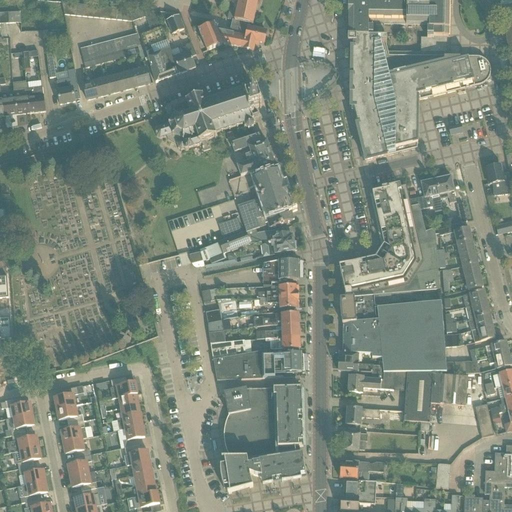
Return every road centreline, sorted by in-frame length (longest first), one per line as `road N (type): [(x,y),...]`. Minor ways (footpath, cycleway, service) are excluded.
road 1 (tertiary): [(319,493),(322,263),(305,189)]
road 2 (residential): [(0,142),(291,50)]
road 3 (residential): [(36,387),(137,364),(174,511)]
road 4 (residential): [(511,318),(500,300),(464,149)]
road 5 (residential): [(62,511),(36,387)]
